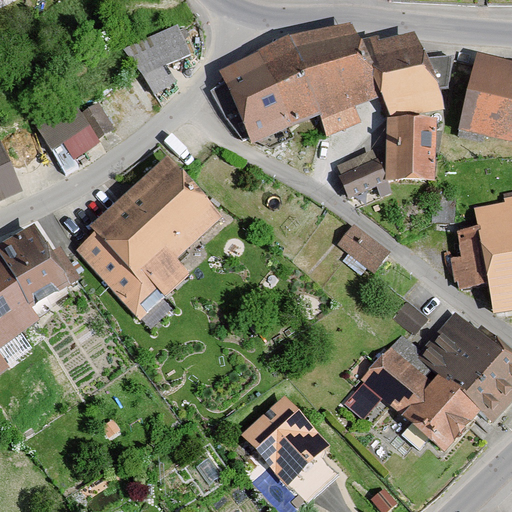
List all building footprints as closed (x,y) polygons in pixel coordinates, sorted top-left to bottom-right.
[(177,31),(119,53),(155,115),(192,66),(177,31)] [(287,47),(216,79),(250,154),(317,127),(325,142),(359,128),(355,118),(374,109),(348,36),(287,47)] [(444,117),(412,42),(361,54),(386,127),(444,117)] [(511,72),(474,65),(468,104),(457,140),(511,153),(511,72)] [(60,162),(121,131),(100,91),(39,122),(60,162)] [(434,130),(385,130),(385,191),(433,192),(434,130)] [(0,209),(21,200),(0,150),(0,209)] [(385,191),(375,168),(337,183),(347,207),(385,191)] [(218,227),(165,169),(89,235),(94,239),(77,256),(137,331),(189,283),(178,271),(218,227)] [(457,265),(450,266),(453,294),(484,297),(493,325),(511,321),(511,206),(474,216),(476,237),(457,240),(457,265)] [(30,317),(75,290),(33,223),(0,246),(0,373),(5,370),(0,359),(0,356),(39,334),(30,317)] [(390,261),(349,234),(334,251),(372,282),(390,261)] [(398,316),(419,327),(427,311),(406,300),(398,316)] [(421,355),(401,341),(361,388),(446,467),(481,426),(491,432),(511,408),(511,365),(453,319),(421,355)] [(327,451),(283,405),(239,444),(284,495),(327,451)]
